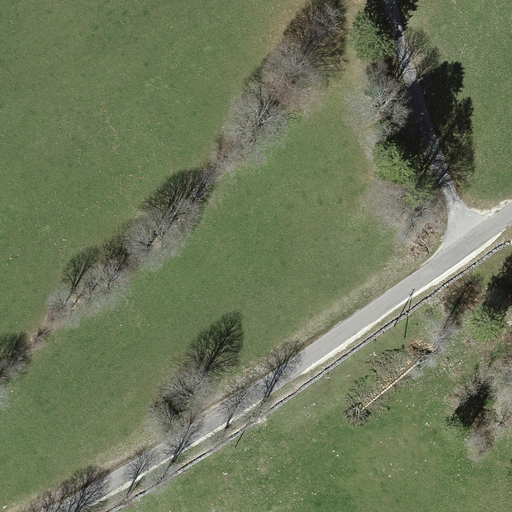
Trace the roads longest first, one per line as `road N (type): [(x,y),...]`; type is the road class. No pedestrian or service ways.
road 1 (unclassified): [(511,222),(61,511)]
road 2 (track): [(469,251),(409,83),(389,0)]
